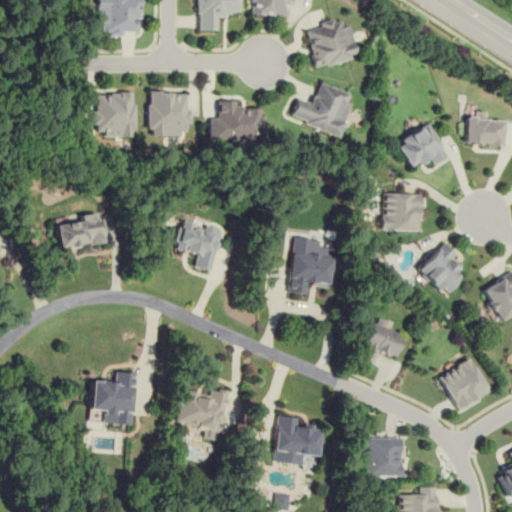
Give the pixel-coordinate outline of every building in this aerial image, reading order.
[(139,0),(93,0),(93,25),(102,25),(102,33),(139,33),(139,0)] [(194,0),(194,29),(214,29),(214,14),(238,14),(238,0),(194,0)] [(288,17),(289,0),(248,0),(248,14),(288,17)] [(301,29),(311,68),(354,58),(344,18),(301,29)] [(337,135),(351,93),(315,82),(308,103),(294,98),(287,118),(337,135)] [(90,127),(98,127),(98,137),(131,137),(131,93),(90,93),(90,127)] [(145,93),(145,136),(187,136),(187,93),(145,93)] [(214,117),(206,117),(207,140),(260,139),(260,104),(214,105),(214,117)] [(500,119),(483,119),(483,111),(462,111),(462,144),(499,144),(500,119)] [(392,140),(406,166),(425,156),(429,163),(443,155),(426,122),(392,140)] [(377,191),(377,230),(417,230),(418,192),(377,191)] [(103,242),(99,211),(77,214),(78,220),(52,224),(56,249),(103,242)] [(187,265),(208,270),(219,227),(177,217),(169,248),(190,253),(187,265)] [(459,260),(441,241),(413,268),(439,295),(460,275),(452,267),(459,260)] [(326,286),(329,257),(318,256),(319,246),(289,242),(284,290),(302,293),(304,283),(326,286)] [(495,321),(511,311),(511,290),(511,289),(511,288),(511,273),(510,270),(477,289),(495,321)] [(370,316),(354,357),(369,363),(374,351),(390,358),(399,335),(386,329),(388,323),(370,316)] [(435,374),(454,410),(488,392),(468,356),(435,374)] [(132,371),(111,370),(110,380),(87,379),(85,411),(96,411),(95,423),(128,425),(132,371)] [(214,441),(225,390),(208,386),(206,396),(178,390),(171,422),(200,428),(198,438),(214,441)] [(274,414),(268,462),(301,466),(302,456),(314,458),(318,430),(308,429),(310,419),(274,414)] [(360,436),(360,476),(398,476),(398,436),(360,436)] [(511,448),(507,451),(511,465),(494,471),(505,500),(511,497),(511,448)] [(434,511),(434,486),(413,486),(413,498),(389,498),(389,511),(434,511)] [(285,492),(271,492),(271,509),(285,509),(285,492)]
